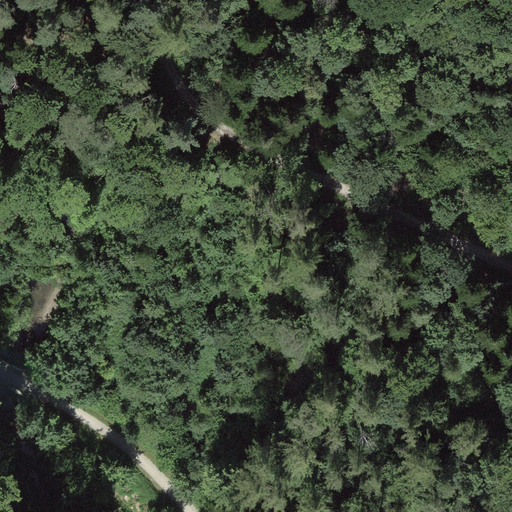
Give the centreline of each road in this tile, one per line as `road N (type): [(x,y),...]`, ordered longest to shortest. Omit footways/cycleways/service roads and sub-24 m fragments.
road 1 (track): [(511,267),(246,145),(186,91),(160,49)]
road 2 (track): [(0,373),(99,430),(193,511)]
